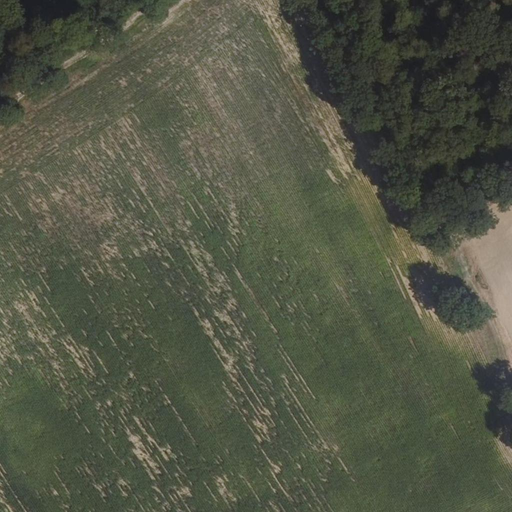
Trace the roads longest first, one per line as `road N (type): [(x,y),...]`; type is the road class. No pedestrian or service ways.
road 1 (track): [(511,367),(471,266),(332,0)]
road 2 (track): [(144,0),(0,94)]
